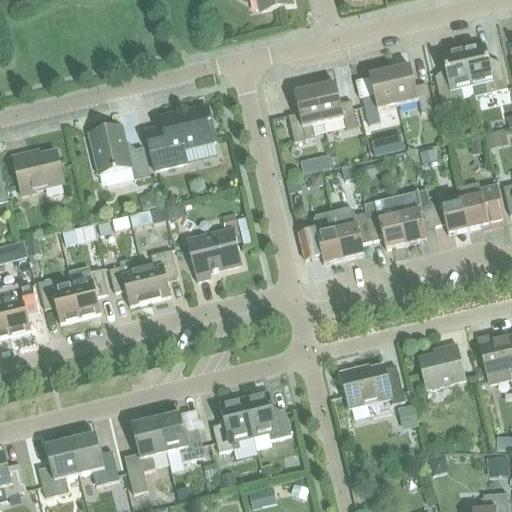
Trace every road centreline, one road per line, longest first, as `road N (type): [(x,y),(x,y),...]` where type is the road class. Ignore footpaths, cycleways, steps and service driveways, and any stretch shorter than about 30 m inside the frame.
road 1 (residential): [(0,434),(307,358)]
road 2 (residential): [(294,298),(0,368)]
road 3 (residential): [(0,120),(241,64)]
road 4 (residential): [(294,298),(241,64)]
road 5 (residential): [(298,318),(389,297),(417,268),(480,251),(511,253)]
road 6 (residential): [(307,358),(511,310)]
road 7 (residential): [(336,42),(511,0)]
road 8 (residential): [(345,511),(307,358)]
